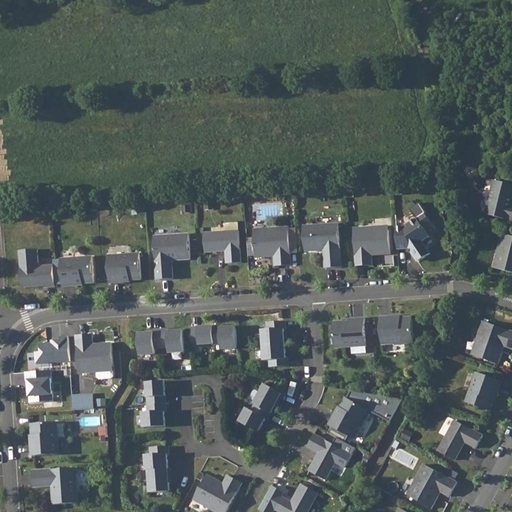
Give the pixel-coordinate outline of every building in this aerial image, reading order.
[(511,184),(494,180),(486,214),(511,220),(511,184)] [(403,225),(391,226),(393,250),(408,248),(417,262),(429,254),(421,241),(428,237),(423,230),(433,223),(418,202),(408,209),(414,218),(403,225)] [(338,224),(303,226),(305,252),(324,250),(325,269),(341,268),(338,224)] [(374,227),(354,228),(356,266),(372,265),(372,255),(393,254),(393,250),(391,230),(375,231),(374,227)] [(271,233),(254,234),(256,258),(274,256),(275,266),(291,265),(288,228),(270,229),(271,233)] [(239,231),(204,233),(205,253),(226,251),(227,264),(241,263),(239,231)] [(189,234),(154,237),(157,280),(173,279),(172,260),(190,260),(189,234)] [(511,236),(502,234),(498,252),(502,253),(498,269),(511,272),(511,236)] [(55,287),(53,266),(39,267),(38,250),(19,251),(22,285),(25,288),(45,287),(45,288),(55,287)] [(140,254),(108,256),(110,283),(122,282),(122,281),(130,280),(141,279),(140,254)] [(93,257),(61,259),(63,287),(75,286),(75,284),(83,284),(95,283),(93,257)] [(392,314),(380,315),(381,342),(413,340),(412,315),(400,315),(392,316),(392,314)] [(345,319),(333,320),(335,346),(367,343),(365,316),(352,317),(352,318),(345,319)] [(511,328),(485,319),(478,339),(481,340),(476,356),(498,364),(505,344),(511,346),(511,328)] [(285,321),(267,323),(268,330),(262,330),(263,345),(285,344),(284,329),(286,329),(285,321)] [(221,326),(213,327),(214,344),(214,345),(221,344),(222,350),(237,349),(236,327),(221,328),(221,326)] [(213,327),(191,328),(192,345),(214,344),(213,327)] [(154,333),(139,333),(140,355),(155,354),(155,349),(162,348),(161,330),(154,330),(154,333)] [(168,330),(161,330),(162,348),(169,348),(169,353),(185,352),(183,331),(168,332),(168,330)] [(92,335),(76,336),(78,374),(99,372),(99,368),(116,367),(114,343),(93,345),(92,335)] [(68,337),(49,338),(49,344),(38,344),(38,352),(35,352),(35,363),(70,361),(68,337)] [(481,340),(478,339),(472,355),(476,356),(481,340)] [(285,344),(263,345),(264,361),(270,360),(270,368),(288,366),(288,359),(286,359),(285,344)] [(99,368),(99,372),(100,378),(102,379),(114,379),(116,377),(116,367),(99,368)] [(50,370),(24,372),(26,396),(29,396),(29,403),(53,401),(50,370)] [(498,393),(502,381),(476,372),(466,402),(490,411),(494,400),(496,393),(498,393)] [(148,405),(166,404),(164,381),(147,383),(148,405)] [(282,395),(265,385),(254,405),(255,406),(271,414),(275,407),(282,395)] [(93,393),(71,394),(72,410),(93,409),(93,393)] [(284,396),(282,395),(275,407),(277,408),(284,396)] [(340,408),(336,415),(335,414),(328,425),(353,438),(368,410),(345,398),(340,408)] [(143,412),(144,428),(165,426),(164,411),(166,411),(166,404),(148,405),(148,412),(143,412)] [(271,414),(255,406),(252,412),(247,409),(239,423),(258,433),(266,420),(268,421),(271,414)] [(455,420),(438,451),(455,460),(465,442),(476,448),(483,435),(455,420)] [(57,423),(31,424),(32,436),(32,443),(31,444),(31,456),(59,454),(57,423)] [(342,450),(314,434),(308,447),(319,453),(309,471),(325,480),(342,450)] [(147,471),(149,471),(168,469),(167,454),(169,454),(169,447),(151,448),(151,455),(146,455),(147,471)] [(424,464),(415,480),(419,482),(411,497),(431,508),(441,491),(450,496),(457,482),(424,464)] [(76,468),(32,471),(34,487),(52,486),(53,505),(78,503),(76,468)] [(149,471),(150,493),(170,492),(169,483),(168,469),(149,471)] [(208,508),(216,511),(226,511),(242,483),(228,475),(223,484),(207,475),(195,496),(210,504),(208,508)] [(415,480),(407,495),(411,497),(419,482),(415,480)] [(272,484),(258,509),(263,511),(272,511),(274,510),(276,511),(308,511),(318,493),(301,484),(292,502),(281,497),(283,491),(272,484)] [(195,496),(193,500),(208,508),(210,504),(195,496)]
